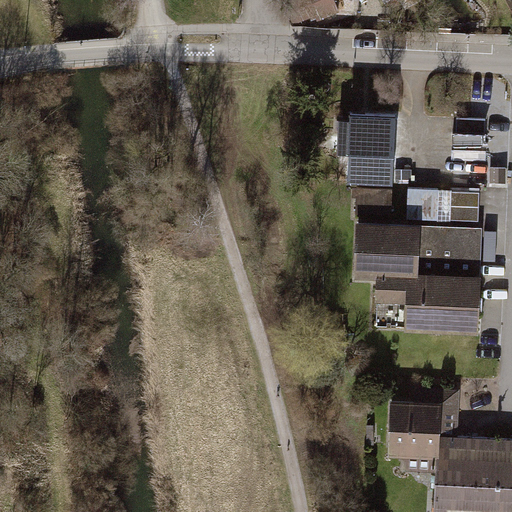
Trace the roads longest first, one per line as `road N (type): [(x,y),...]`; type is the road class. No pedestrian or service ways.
road 1 (track): [(303,511),(278,398),(170,65),(156,53),(149,0)]
road 2 (residential): [(249,51),(511,62)]
road 3 (residential): [(0,68),(249,51)]
